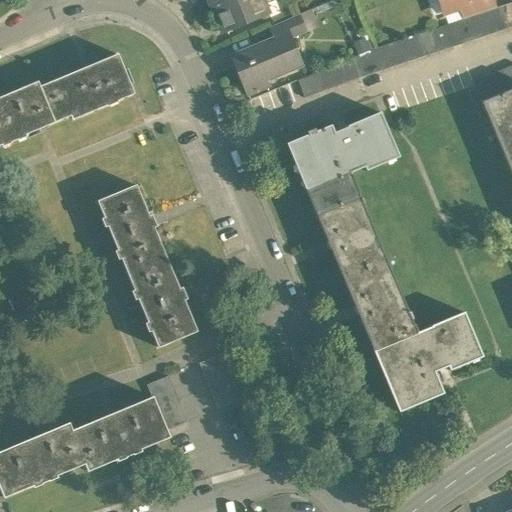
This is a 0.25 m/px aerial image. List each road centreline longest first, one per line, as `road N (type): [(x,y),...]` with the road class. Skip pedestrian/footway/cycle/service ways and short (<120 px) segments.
road 1 (residential): [(75,5),(123,4),(151,15),(186,50),(308,344)]
road 2 (residential): [(347,511),(318,483),(295,477),(166,511)]
road 3 (secondary): [(411,511),(511,442)]
